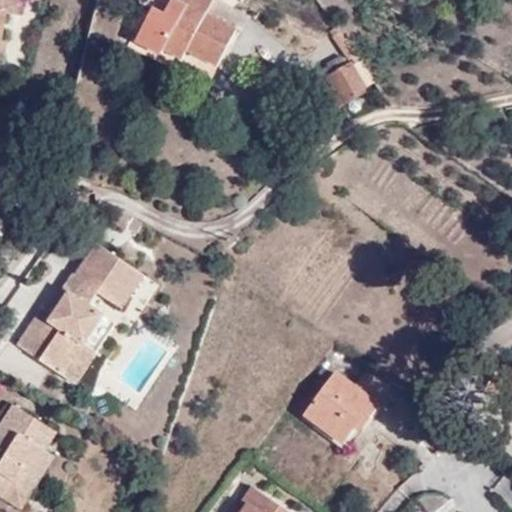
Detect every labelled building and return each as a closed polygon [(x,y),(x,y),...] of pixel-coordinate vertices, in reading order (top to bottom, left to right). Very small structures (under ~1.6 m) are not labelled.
[(0,0),(0,17),(3,7),(13,9),(15,0),(0,0)] [(168,0),(164,10),(178,17),(184,4),(174,0),(168,0)] [(174,0),(184,4),(178,17),(170,34),(213,58),(233,22),(206,7),(209,0),(174,0)] [(346,94),(370,78),(351,52),(344,56),(337,45),(327,52),(333,63),(327,66),(346,94)] [(16,154),(3,153),(0,161),(14,164),(16,154)] [(8,171),(0,170),(0,190),(6,191),(8,171)] [(128,286),(140,258),(94,236),(57,303),(49,301),(30,340),(73,364),(118,281),(128,286)] [(149,265),(140,258),(128,286),(136,289),(149,265)] [(73,364),(89,373),(128,286),(118,281),(73,364)] [(128,286),(89,373),(136,289),(128,286)] [(326,333),(306,368),(322,379),(325,373),(341,383),(349,374),(336,364),(343,353),(326,333)] [(511,359),(486,360),(470,382),(508,407),(509,430),(511,429),(511,359)] [(378,402),(354,386),(345,398),(325,385),(296,427),(334,453),(348,437),(353,439),(378,402)] [(26,457),(39,435),(51,416),(6,388),(0,397),(0,477),(4,480),(18,452),(26,457)] [(42,465),(46,467),(58,445),(39,435),(26,457),(18,452),(4,480),(24,493),(42,465)] [(262,511),(248,503),(242,511),(262,511)]
